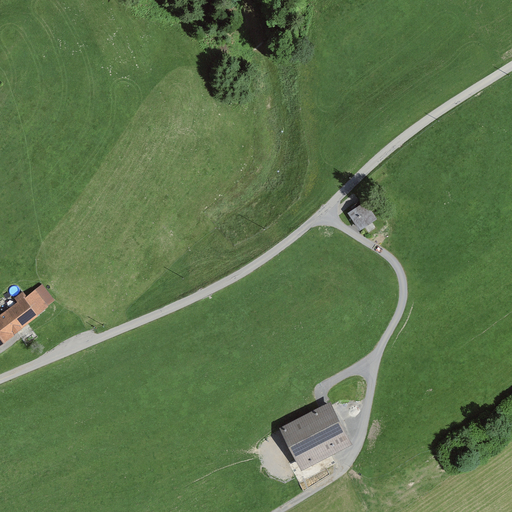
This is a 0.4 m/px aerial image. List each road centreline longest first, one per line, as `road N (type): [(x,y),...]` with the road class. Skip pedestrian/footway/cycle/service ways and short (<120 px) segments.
road 1 (unclassified): [(321,213),(385,254),(403,287),(353,458),(275,511)]
road 2 (unclassified): [(321,213),(244,272),(0,379)]
road 3 (unclassified): [(511,63),(402,138),(321,213)]
